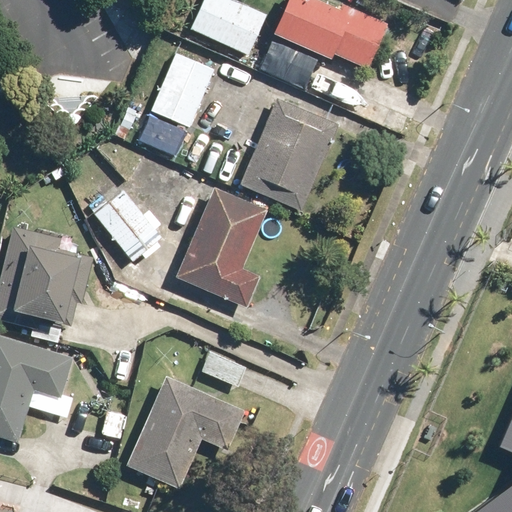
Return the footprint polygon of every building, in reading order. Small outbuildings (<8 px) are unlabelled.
[(216,0),(205,0),(193,30),(246,53),(261,18),(216,0)] [(317,0),(297,0),(284,29),(365,69),(383,32),(317,0)] [(320,55),(273,33),(257,67),(305,88),(320,55)] [(178,59),(159,113),(189,124),(208,70),(178,59)] [(248,187),(303,208),(334,129),(278,108),(248,187)] [(185,137),(148,119),(139,138),(177,155),(185,137)] [(217,176),(183,161),(175,179),(209,194),(217,176)] [(200,283),(200,285),(221,292),(230,296),(231,295),(249,301),(258,275),(241,270),(265,212),(213,191),(179,275),(200,283)] [(123,193),(93,218),(129,262),(160,237),(123,193)] [(15,232),(0,291),(0,317),(37,326),(40,313),(65,319),(81,258),(56,251),(58,243),(15,232)] [(0,433),(20,439),(33,392),(61,400),(73,356),(47,349),(47,348),(0,333),(0,433)] [(200,393),(200,394),(167,379),(130,461),(179,483),(199,440),(230,451),(245,409),(200,393)] [(511,477),(508,485),(474,511),(511,511),(511,395),(489,449),(511,460),(511,477)]
